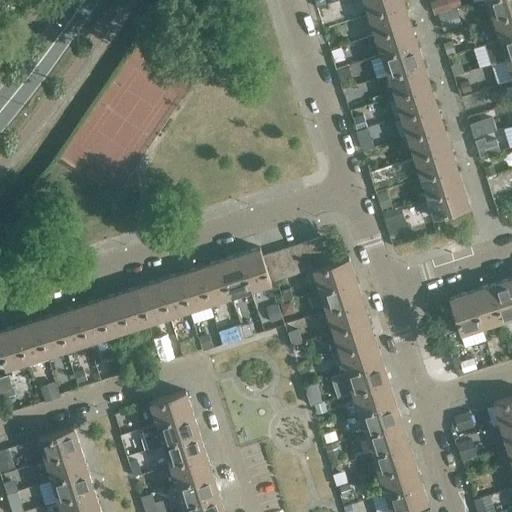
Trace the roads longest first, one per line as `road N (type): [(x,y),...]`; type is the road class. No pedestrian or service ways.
road 1 (unclassified): [(0,425),(206,362),(252,511)]
road 2 (unclassified): [(0,304),(150,250),(352,199)]
road 3 (unclassified): [(294,0),(352,199)]
road 4 (secondary): [(0,122),(85,0)]
road 5 (unclassified): [(391,287),(511,248)]
road 6 (secondary): [(79,0),(0,97)]
